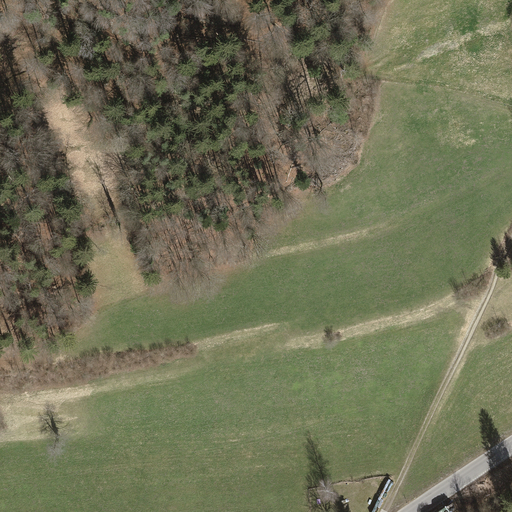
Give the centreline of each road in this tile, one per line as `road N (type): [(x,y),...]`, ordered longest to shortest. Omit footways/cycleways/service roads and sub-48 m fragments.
road 1 (track): [(511,171),(179,322),(0,360)]
road 2 (track): [(384,511),(511,242)]
road 3 (track): [(378,75),(491,98),(511,137)]
road 4 (tertiary): [(412,511),(511,444)]
